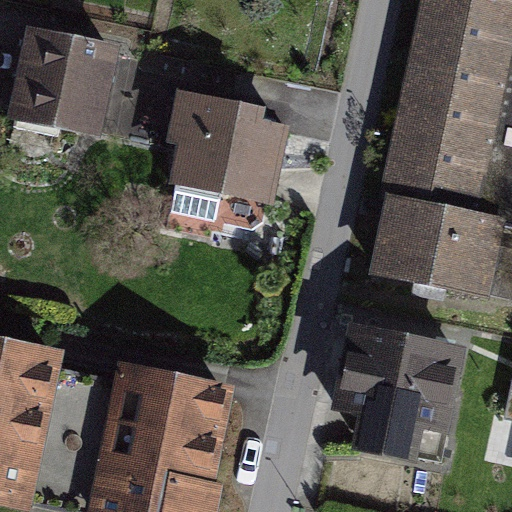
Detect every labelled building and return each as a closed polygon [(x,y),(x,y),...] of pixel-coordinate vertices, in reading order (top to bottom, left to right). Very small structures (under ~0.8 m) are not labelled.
[(511,0),(471,0),(412,296),(511,316),(511,0)] [(123,46),(28,27),(10,114),(105,133),(123,46)] [(287,123),(174,98),(154,188),(267,213),(287,123)] [(471,345),(347,320),(331,397),(368,404),(360,443),(415,455),(422,421),(454,427),(471,345)] [(63,360),(0,348),(0,504),(36,511),(63,360)] [(211,511),(232,380),(121,363),(98,511),(211,511)]
